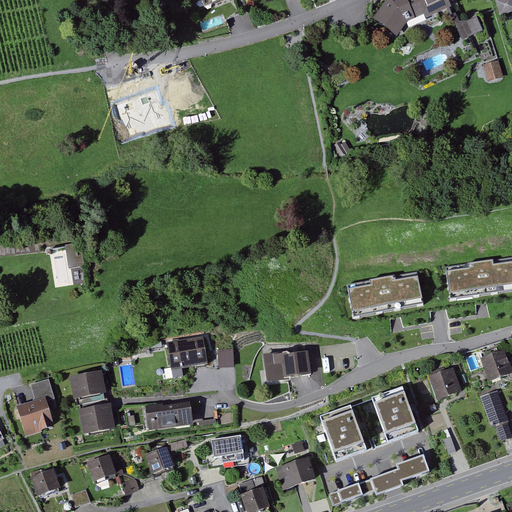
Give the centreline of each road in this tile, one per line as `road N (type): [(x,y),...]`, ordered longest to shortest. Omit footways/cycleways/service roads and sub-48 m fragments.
road 1 (residential): [(511,331),(375,366),(281,407),(125,403)]
road 2 (residential): [(351,0),(251,39),(114,64)]
road 3 (track): [(511,209),(431,222),(372,221),(333,235)]
road 4 (residential): [(96,511),(211,492),(226,511)]
road 5 (primary): [(395,511),(511,471)]
